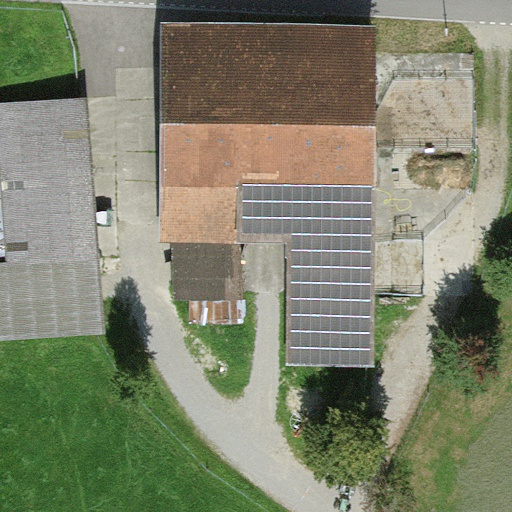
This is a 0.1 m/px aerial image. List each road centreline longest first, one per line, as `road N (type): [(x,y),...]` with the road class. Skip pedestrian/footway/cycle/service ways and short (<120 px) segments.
road 1 (track): [(314,511),(230,429),(169,350),(145,260),(115,0)]
road 2 (track): [(337,511),(413,336),(487,210),(496,0)]
